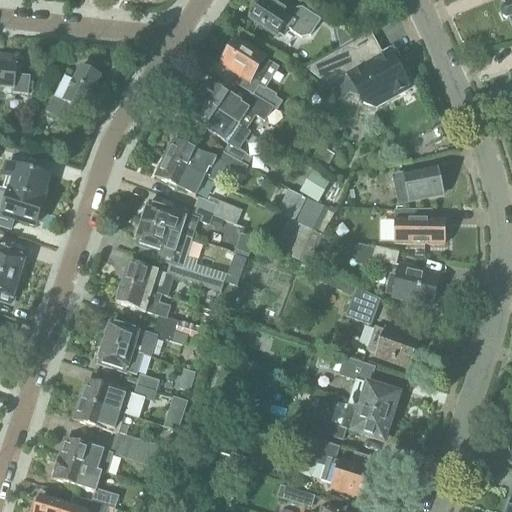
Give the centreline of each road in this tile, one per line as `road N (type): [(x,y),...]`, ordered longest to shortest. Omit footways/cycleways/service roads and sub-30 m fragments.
road 1 (residential): [(434,511),(488,341),(499,270),(497,191),(416,0)]
road 2 (residential): [(0,494),(113,154),(161,59)]
road 3 (residential): [(161,59),(119,32),(0,22)]
